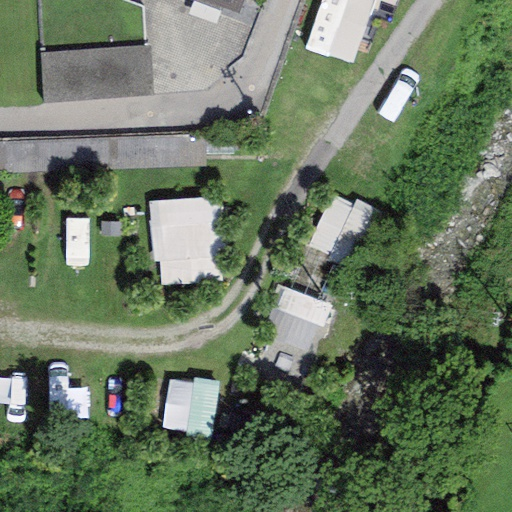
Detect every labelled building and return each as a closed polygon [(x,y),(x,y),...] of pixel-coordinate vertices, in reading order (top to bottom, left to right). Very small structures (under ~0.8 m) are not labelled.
[(196,0),(236,15),(241,0),(196,0)] [(148,46),(40,55),(44,107),(152,99),(148,46)] [(214,192),(156,195),(161,276),(218,273),(214,192)] [(94,255),(92,216),(48,217),(49,257),(94,255)] [(292,284),(273,332),(316,349),(334,301),(292,284)]
